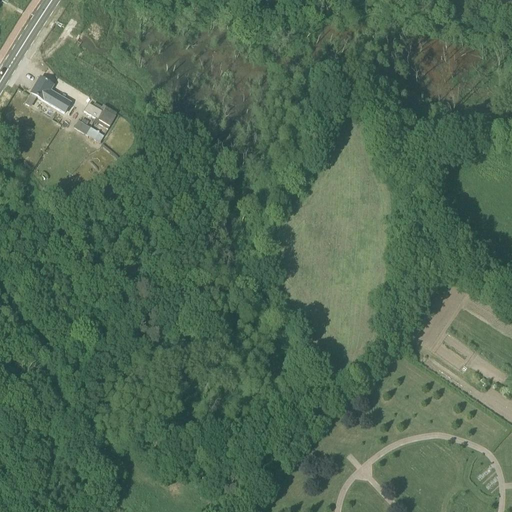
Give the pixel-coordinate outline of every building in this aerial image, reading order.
[(49,93),(53,87),(40,80),(31,95),(35,97),(64,115),(70,105),(49,93)] [(29,107),(35,97),(31,95),(25,105),(29,107)] [(84,113),(99,121),(103,113),(89,105),(84,113)] [(103,113),(99,121),(110,128),(117,115),(106,109),(103,113)] [(78,122),(74,129),(86,137),(90,130),(86,127),(80,124),(78,122)]
